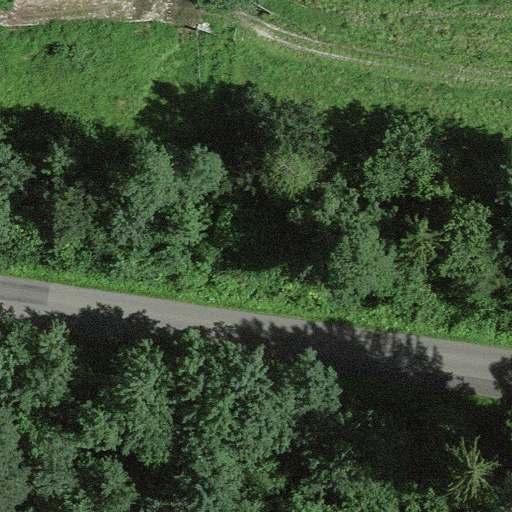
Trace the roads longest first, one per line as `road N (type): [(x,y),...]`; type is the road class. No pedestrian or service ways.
road 1 (track): [(511,80),(391,64),(163,1),(0,3)]
road 2 (tertiary): [(0,302),(511,379)]
